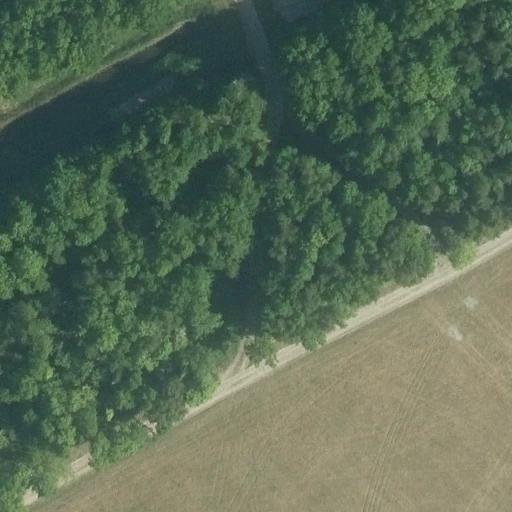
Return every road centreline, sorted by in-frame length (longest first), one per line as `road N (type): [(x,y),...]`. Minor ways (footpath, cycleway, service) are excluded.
road 1 (unknown): [(235,380),(280,95),(240,0)]
road 2 (unknown): [(235,380),(511,223)]
road 3 (unknown): [(8,511),(235,380)]
